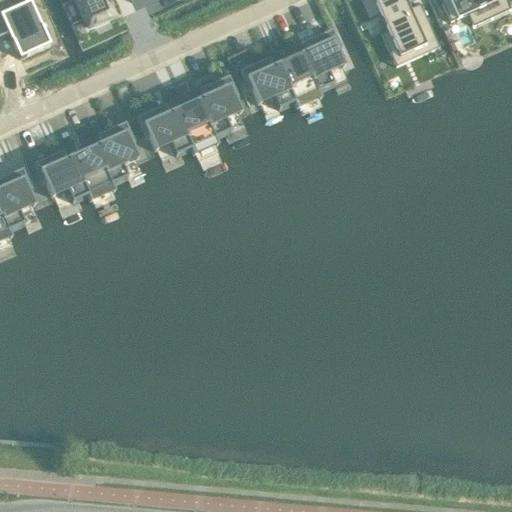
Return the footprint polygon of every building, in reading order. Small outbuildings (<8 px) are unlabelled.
[(0,0),(0,39),(7,36),(11,45),(12,45),(19,62),(50,48),(41,29),(41,30),(27,0),(0,0)] [(74,0),(88,29),(114,18),(110,8),(109,8),(104,0),(74,0)] [(403,0),(358,0),(368,22),(379,17),(387,34),(380,37),(390,58),(433,38),(419,7),(409,12),(406,5),(405,4),(403,0)] [(438,0),(450,25),(467,17),(472,29),(510,12),(504,0),(438,0)] [(306,55),(301,57),(303,60),(312,81),(318,95),(334,88),(333,87),(327,74),(341,68),(341,69),(343,68),(337,54),(340,53),(331,34),(302,47),(306,55)] [(301,57),(277,69),(278,71),(287,92),(293,106),(295,111),(321,100),(318,95),(312,81),(303,60),(301,57)] [(268,62),(239,75),(248,95),(251,93),(257,107),(259,106),(258,105),(272,99),(278,112),(278,113),(293,106),(287,92),(278,71),(277,69),(272,71),(268,62)] [(203,102),(198,104),(199,106),(209,127),(215,141),(231,134),(224,120),(238,114),(238,116),(240,114),(234,101),(237,100),(228,80),(199,93),(203,102)] [(198,104),(173,115),(175,117),(184,138),(190,153),(192,157),(217,146),(215,141),(209,127),(199,106),(198,104)] [(165,108),(136,121),(145,141),(147,140),(154,153),(156,152),(155,152),(169,145),(175,159),(190,153),(184,138),(175,117),(173,115),(169,117),(165,108)] [(100,148),(95,150),(96,152),(106,174),(112,188),(127,181),(121,167),(134,161),(135,162),(137,161),(131,147),(134,146),(125,126),(96,139),(100,148)] [(95,150),(70,161),(71,164),(81,185),(87,199),(89,203),(114,192),(112,188),(106,174),(96,152),(95,150)] [(62,155),(33,168),(42,187),(44,186),(51,200),(53,198),(52,197),(65,192),(72,206),(87,199),(81,185),(71,164),(70,161),(66,163),(62,155)] [(0,214),(3,220),(9,234),(24,227),(24,226),(18,213),(31,207),(32,208),(34,207),(28,193),(31,192),(22,172),(0,182),(0,214)] [(0,243),(11,238),(9,234),(3,220),(0,214),(0,243)]
